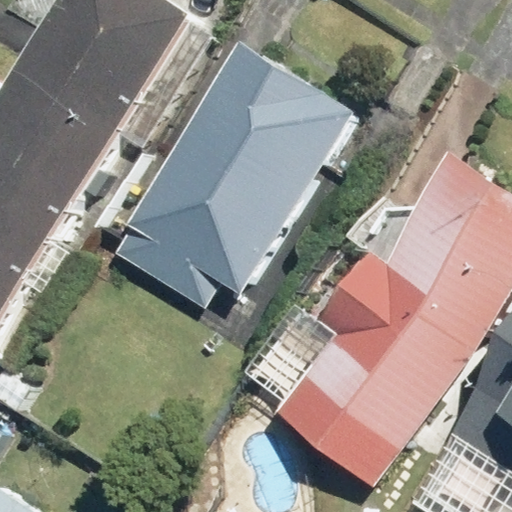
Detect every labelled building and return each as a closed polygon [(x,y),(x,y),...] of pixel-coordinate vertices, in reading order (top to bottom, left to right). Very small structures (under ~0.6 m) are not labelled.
[(0,362),(213,24),(174,0),(87,0),(0,139),(0,362)] [(375,117),(238,33),(113,233),(135,246),(127,258),(219,314),(233,291),(257,306),(375,117)] [(511,324),(511,185),(468,158),(394,265),(383,258),(334,327),(346,335),(293,413),(386,491),(490,358),(511,324)] [(511,466),(511,366),(465,435),(511,466)] [(0,458),(12,441),(0,432),(0,458)] [(0,496),(0,511),(40,511),(6,489),(0,496)]
